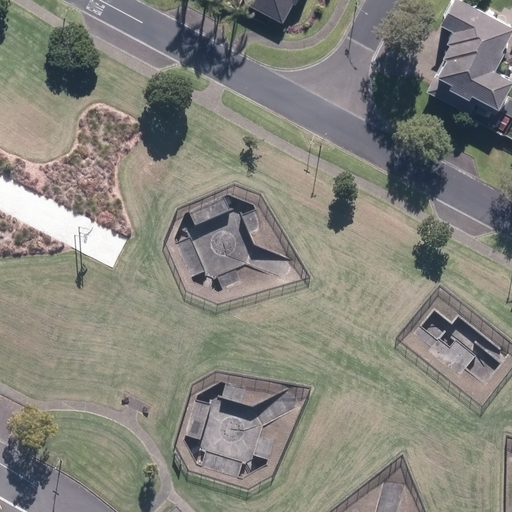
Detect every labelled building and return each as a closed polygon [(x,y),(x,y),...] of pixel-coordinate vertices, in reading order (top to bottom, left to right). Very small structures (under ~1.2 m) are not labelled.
[(288,19),(297,0),(252,0),(252,1),(288,19)] [(511,69),(498,63),(511,36),(511,16),(479,0),(459,0),(451,17),(463,23),(429,89),(473,111),(485,88),(502,97),(511,78),(511,69)] [(281,277),(289,257),(254,243),(249,232),(266,228),(254,205),(228,194),(183,214),(175,241),(193,282),(218,292),(240,282),(235,269),(245,265),(281,277)] [(431,346),(428,350),(461,375),(466,370),(485,384),(508,354),(458,316),(452,325),(433,310),(415,334),(431,346)] [(197,465),(242,477),(267,464),(273,440),(259,437),(262,425),(299,407),(287,389),(253,406),(241,404),(244,388),(221,382),(198,395),(185,440),(197,465)] [(397,511),(403,486),(381,483),(375,511),(357,511),(355,508),(347,511),(397,511)]
